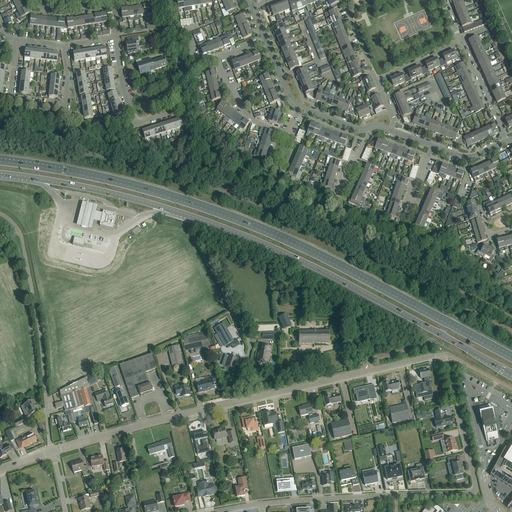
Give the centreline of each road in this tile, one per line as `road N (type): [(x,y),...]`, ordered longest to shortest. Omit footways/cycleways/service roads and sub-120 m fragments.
road 1 (primary): [(0,173),(82,186),(212,223),(294,257),(511,373)]
road 2 (primary): [(511,357),(251,225),(133,185),(0,160)]
road 3 (unclassified): [(262,504),(470,495),(475,487),(443,357)]
road 4 (unclassified): [(51,452),(342,378)]
road 5 (unclassified): [(51,452),(21,239),(0,214)]
road 6 (residential): [(296,108),(286,131),(255,122),(240,109),(217,58)]
